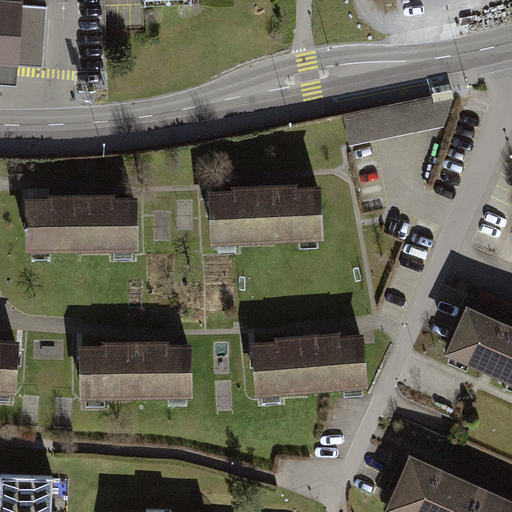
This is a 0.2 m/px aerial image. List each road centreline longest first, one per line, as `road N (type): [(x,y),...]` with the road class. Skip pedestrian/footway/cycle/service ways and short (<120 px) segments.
road 1 (secondary): [(0,125),(115,120),(310,76),(496,47)]
road 2 (residential): [(496,47),(504,94),(331,510)]
